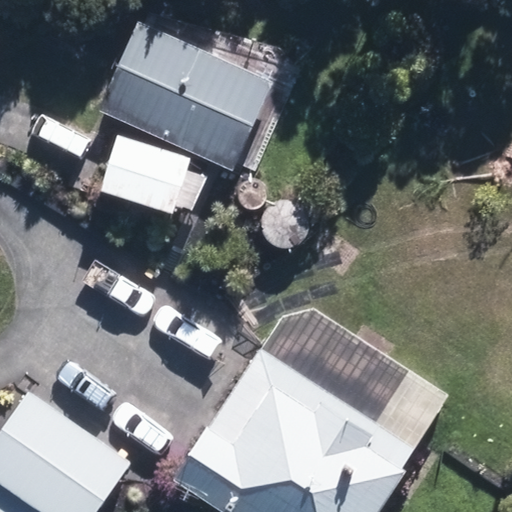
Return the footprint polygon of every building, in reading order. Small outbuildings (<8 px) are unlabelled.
[(279,77),(143,16),(104,104),(238,165),(279,77)] [(112,61),(75,47),(61,84),(98,98),(112,61)] [(197,153),(122,129),(105,187),(179,209),(197,153)] [(344,241),(324,227),(310,246),(330,261),(344,241)] [(185,474),(245,511),(385,511),(417,464),(374,437),(380,428),(332,396),(325,408),(280,379),(242,439),(217,424),(185,474)] [(99,511),(137,457),(34,388),(0,439),(0,511),(99,511)]
